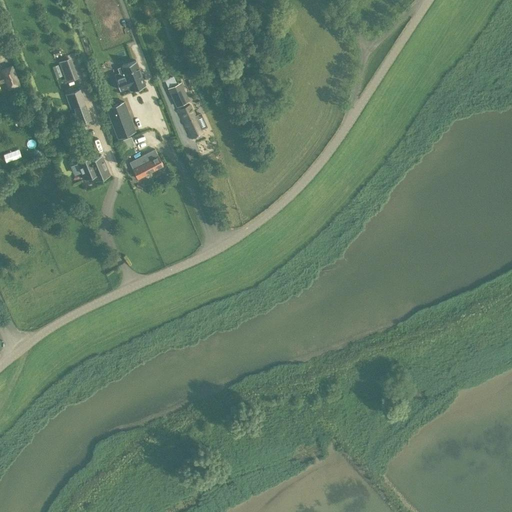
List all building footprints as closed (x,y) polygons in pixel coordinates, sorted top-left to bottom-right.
[(67,59),(59,62),(66,81),(74,79),(67,59)] [(140,72),(136,60),(122,65),(125,75),(116,79),(120,89),(129,86),(131,90),(145,85),(143,78),(145,77),(142,72),(140,72)] [(0,83),(5,82),(8,89),(19,85),(12,66),(1,70),(4,78),(0,79),(0,83)] [(176,106),(186,101),(180,88),(170,93),(176,106)] [(91,119),(85,102),(80,89),(66,94),(71,107),(74,106),(80,123),(91,119)] [(117,137),(135,130),(124,101),(106,107),(117,137)] [(195,117),(192,110),(190,106),(180,110),(192,137),(202,132),(201,130),(207,127),(201,115),(195,117)] [(130,137),(121,141),(124,150),(134,145),(130,137)] [(134,145),(124,150),(127,155),(136,151),(134,145)] [(140,157),(148,173),(162,165),(154,149),(140,157)] [(93,158),(91,154),(77,160),(84,178),(93,175),(95,180),(110,174),(101,154),(93,158)] [(148,173),(140,157),(129,162),(138,178),(148,173)]
